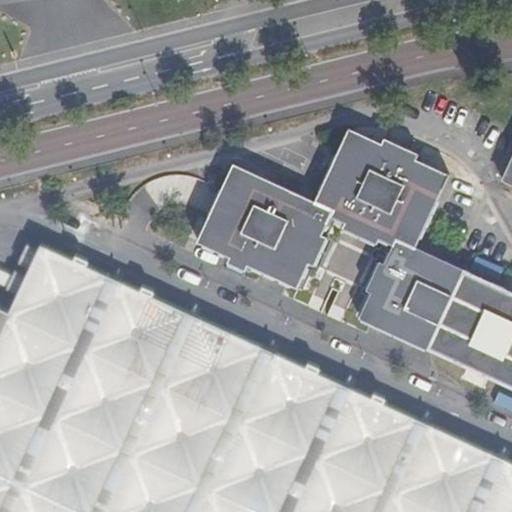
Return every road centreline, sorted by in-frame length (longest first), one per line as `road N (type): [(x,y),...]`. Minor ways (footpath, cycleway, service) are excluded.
road 1 (unclassified): [(511,442),(17,211),(0,215)]
road 2 (secondary): [(0,117),(499,0)]
road 3 (secondary): [(333,0),(0,85)]
